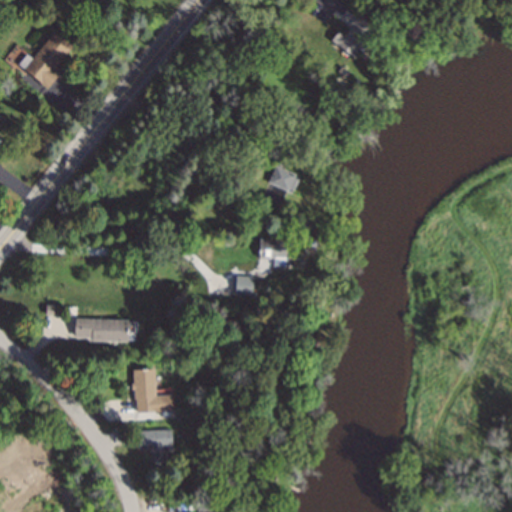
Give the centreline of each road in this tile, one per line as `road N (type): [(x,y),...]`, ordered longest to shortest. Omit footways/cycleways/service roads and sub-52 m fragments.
road 1 (secondary): [(0,242),(192,0)]
road 2 (residential): [(0,335),(64,395),(112,456),(126,511)]
